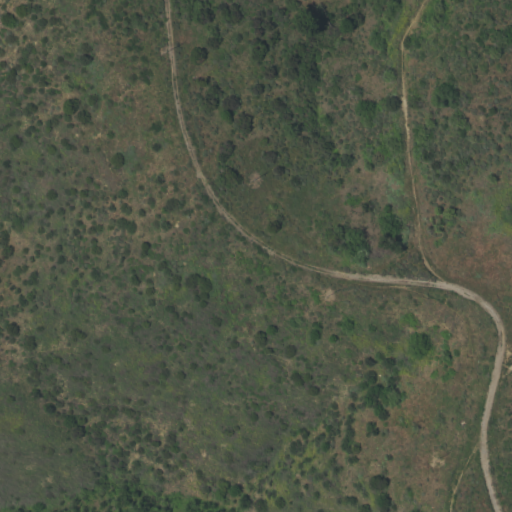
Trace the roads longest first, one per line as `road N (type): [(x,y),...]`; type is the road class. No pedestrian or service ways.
road 1 (track): [(166,0),(191,155),(205,193),(233,225),(298,266),(446,288),(477,299),(494,318),(502,342),(482,446),(491,511)]
road 2 (track): [(365,279),(406,257),(418,239),(402,61),(424,0)]
